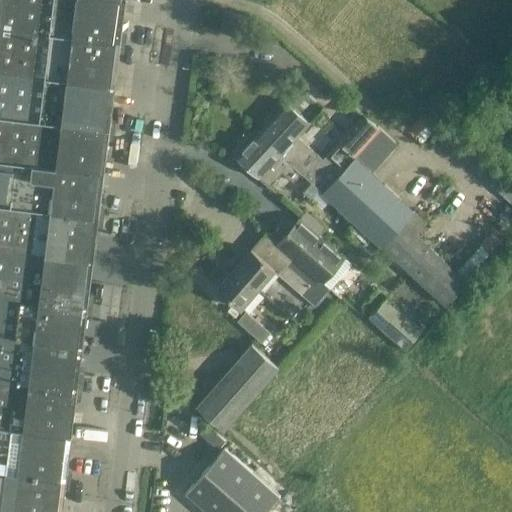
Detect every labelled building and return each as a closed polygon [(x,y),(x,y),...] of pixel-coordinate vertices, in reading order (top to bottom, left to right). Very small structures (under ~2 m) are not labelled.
[(125,0),(4,0),(1,27),(120,42),(125,0)] [(120,42),(1,27),(0,38),(0,71),(115,85),(120,42)] [(115,85),(0,71),(0,115),(110,129),(115,85)] [(285,101),(276,111),(256,132),(289,162),(300,173),(301,171),(323,192),(356,157),(339,142),(323,160),(297,136),(309,123),(285,101)] [(110,129),(0,115),(0,159),(104,173),(110,129)] [(511,174),(458,126),(444,142),(511,204),(511,174)] [(289,162),(256,132),(236,155),(268,185),(289,162)] [(414,211),(356,157),(323,192),(445,304),(467,281),(404,222),(414,211)] [(104,173),(0,159),(0,204),(99,217),(104,173)] [(99,217),(0,204),(0,248),(93,261),(99,217)] [(307,209),(301,216),(315,227),(321,219),(307,209)] [(299,216),(278,241),(324,281),(346,257),(299,216)] [(278,241),(267,231),(235,267),(258,288),(274,270),(315,305),(329,290),(323,283),(324,281),(278,241)] [(93,261),(0,248),(0,292),(88,303),(93,261)] [(258,288),(235,267),(217,287),(241,308),(258,288)] [(88,303),(0,292),(0,336),(82,347),(88,303)] [(385,301),(373,315),(404,342),(416,328),(385,301)] [(238,320),(261,341),(270,332),(246,311),(238,320)] [(82,347),(0,336),(0,381),(77,391),(82,347)] [(197,406),(224,430),(280,368),(253,343),(197,406)] [(77,391),(0,381),(0,426),(72,435),(77,391)] [(72,435),(0,426),(0,470),(66,479),(72,435)] [(225,446),(195,481),(185,492),(207,511),(265,511),(280,495),(225,446)] [(62,511),(66,479),(0,470),(0,511),(62,511)]
